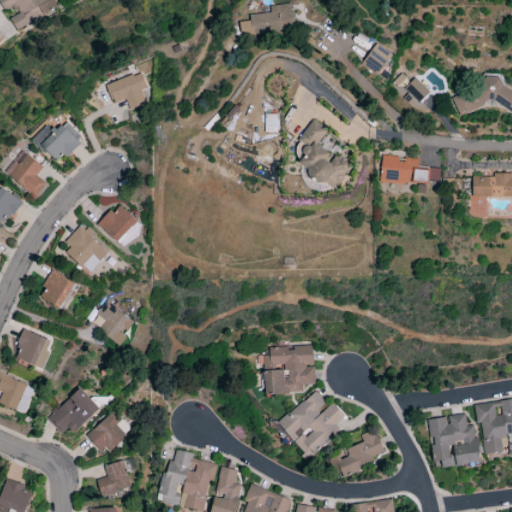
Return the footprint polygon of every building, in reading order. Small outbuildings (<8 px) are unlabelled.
[(15,30),(57,8),(52,0),(0,0),(0,4),(3,10),(12,5),(17,15),(9,19),(15,30)] [(239,22),(240,35),(294,33),(293,5),(270,6),(271,14),(249,15),(249,22),(239,22)] [(391,55),(375,44),(360,65),(377,76),(391,55)] [(106,84),(112,104),(125,100),(128,111),(146,105),(141,91),(146,89),(141,73),(106,84)] [(408,84),(400,75),(390,85),(411,108),(428,92),(414,78),(408,84)] [(511,114),(511,93),(503,88),(498,76),(491,79),(485,76),(480,85),(465,90),(464,93),(451,98),(457,115),(492,102),(511,114)] [(326,130),(312,120),(297,141),(304,145),(298,163),(316,177),(314,181),(327,186),(334,190),(344,176),(348,164),(336,155),(331,162),(326,161),(328,154),(316,145),(325,133),(326,130)] [(31,140),(56,164),(81,139),(65,123),(55,133),(47,125),(31,140)] [(45,185),(35,175),(41,169),(23,151),(5,171),(33,198),(45,185)] [(379,183),(417,186),(416,193),(425,194),(426,186),(437,186),(438,169),(417,168),(418,159),(381,157),(379,183)] [(511,176),(510,177),(510,174),(492,174),(492,178),(471,178),(471,197),(511,197),(511,176)] [(0,222),(1,223),(6,215),(11,219),(22,203),(0,188),(0,222)] [(98,225),(116,243),(129,229),(132,232),(139,225),(117,205),(98,225)] [(108,251),(79,228),(61,251),(90,274),(108,251)] [(41,286),(45,288),(40,298),(59,309),(74,285),(51,271),(41,286)] [(126,338),(122,335),(133,322),(106,301),(95,314),(105,322),(98,330),(119,347),(126,338)] [(52,341),(22,330),(17,344),(21,345),(16,359),(42,369),(52,341)] [(264,396),(302,393),(302,386),(314,385),(313,366),(312,366),(311,345),(268,348),(268,356),(263,356),(264,369),(282,367),(282,370),(262,371),(264,396)] [(0,392),(1,393),(0,396),(0,404),(23,414),(34,389),(0,374),(0,392)] [(73,434),(99,409),(79,388),(46,419),(61,434),(67,428),(73,434)] [(276,423),(307,458),(339,430),(334,426),(344,417),(331,402),(326,406),(313,391),(276,423)] [(511,399),(473,405),(475,424),(479,424),(484,455),(502,452),(500,440),(506,439),(508,450),(511,449),(511,399)] [(85,436),(99,452),(105,447),(108,451),(131,431),(113,411),(85,436)] [(427,420),(433,469),(479,463),(474,426),(466,427),(464,414),(446,417),(446,418),(427,420)] [(346,449),(347,455),(332,460),(339,478),(375,465),(372,457),(383,453),(374,430),(359,436),(362,443),(346,449)] [(103,466),(106,478),(96,480),(99,496),(130,490),(126,473),(136,471),(134,459),(103,466)] [(210,511),(234,511),(240,484),(234,483),(236,471),(219,468),(215,492),(223,494),(222,500),(212,498),(210,511)] [(0,494),(0,511),(24,511),(30,494),(21,491),(23,485),(5,479),(0,494)] [(290,500),(249,485),(243,502),(247,503),(243,511),(288,511),(286,511),(290,500)] [(392,511),(391,500),(346,505),(346,511),(392,511)]
